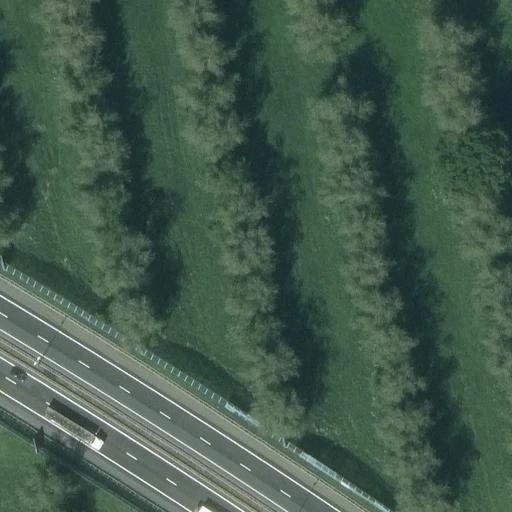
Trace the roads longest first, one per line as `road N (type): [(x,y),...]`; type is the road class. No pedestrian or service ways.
road 1 (motorway): [(311,511),(0,314)]
road 2 (motorway): [(0,375),(216,511)]
